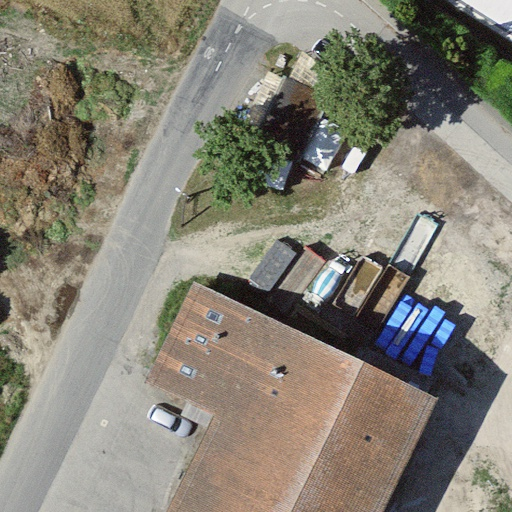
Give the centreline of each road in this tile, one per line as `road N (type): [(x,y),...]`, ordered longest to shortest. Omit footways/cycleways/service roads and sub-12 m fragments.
road 1 (residential): [(251,0),(2,511)]
road 2 (residential): [(511,169),(323,0)]
road 3 (track): [(496,388),(429,458),(404,511)]
